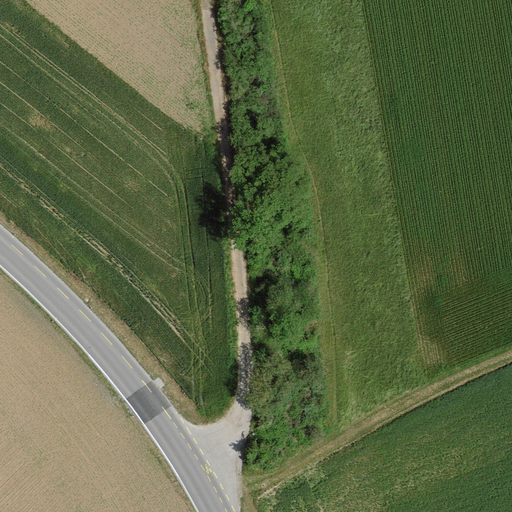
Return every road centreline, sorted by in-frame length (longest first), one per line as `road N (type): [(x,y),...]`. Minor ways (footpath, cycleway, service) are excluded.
road 1 (track): [(194,467),(233,431),(247,377),(208,0)]
road 2 (tertiary): [(218,511),(148,400),(0,245)]
